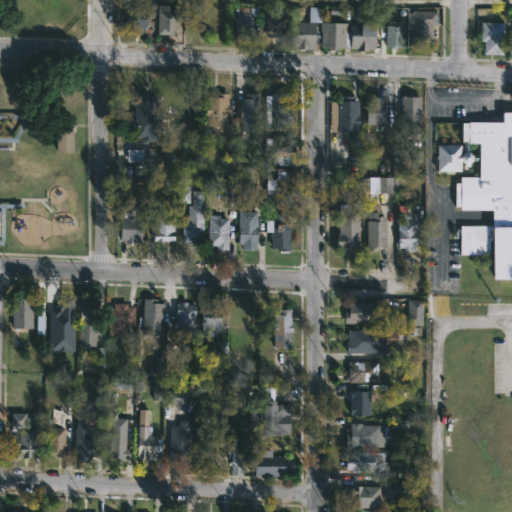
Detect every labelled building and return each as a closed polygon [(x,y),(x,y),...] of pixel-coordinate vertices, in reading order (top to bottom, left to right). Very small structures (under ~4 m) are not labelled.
[(152,4),(153,14),(152,14),(152,17),(146,17),(146,24),(143,24),(143,33),(123,33),(123,18),(125,18),(125,14),(128,14),(128,10),(133,10),(133,8),(145,8),(145,4),(152,4)] [(165,34),(156,34),(156,9),(176,8),(176,34),(165,34)] [(215,12),(213,31),(211,31),(210,35),(188,32),(190,9),(215,12)] [(285,10),(285,18),(282,18),(282,23),(285,23),(285,36),(266,36),(266,33),(264,33),(264,17),(268,17),(268,13),(277,13),(277,10),(285,10)] [(431,34),(431,37),(412,37),(412,11),(436,10),(436,25),(431,25),(431,34)] [(252,16),(252,32),(233,32),(234,12),(249,13),(249,16),(252,16)] [(315,22),(314,47),(297,48),(297,46),(288,46),(289,21),(315,22)] [(400,21),(399,25),(402,25),(402,48),(385,47),(385,24),(388,24),(388,21),(400,21)] [(503,27),(503,54),(484,53),(484,41),(480,41),(481,21),(504,22),(503,27)] [(350,31),(350,46),(339,47),(339,49),(336,49),(336,51),(330,51),(330,49),(326,49),(326,47),(320,47),(320,22),(347,22),(347,31),(350,31)] [(376,26),(375,32),(374,32),(373,49),(356,49),(356,48),(350,47),(351,22),(373,23),(373,25),(376,25),(376,26)] [(289,105),(289,132),(263,131),(263,95),(269,95),(269,93),(276,93),(276,91),(293,91),(293,105),(289,105)] [(226,93),(226,103),(228,104),(226,132),(204,131),(205,96),(215,97),(216,93),(226,93)] [(257,131),(238,131),(238,98),(243,98),(242,93),(257,93),(257,131)] [(353,95),(353,99),(356,99),(356,115),(357,115),(357,131),(335,130),(335,100),(337,100),(337,95),(353,95)] [(380,96),(380,100),(383,100),(383,124),(364,124),(364,101),(367,101),(367,96),(380,96)] [(419,96),(419,126),(400,125),(401,96),(419,96)] [(155,103),(156,139),(141,139),(141,136),(132,137),(131,129),(129,129),(129,119),(132,119),(131,104),(155,103)] [(511,279),(488,279),(488,254),(470,253),(470,240),(457,240),(458,226),(488,226),(489,210),(458,209),(458,207),(452,207),(453,183),(458,183),(458,176),(476,177),(476,143),(458,142),(458,122),(499,122),(499,111),(511,111),(511,279)] [(71,152),(54,152),(54,131),(71,131),(71,152)] [(291,138),(292,156),(285,156),(285,163),(270,163),(270,157),(263,157),(263,138),(291,138)] [(461,144),(461,153),(463,152),(468,152),(472,155),(472,160),(469,165),(463,165),(461,161),(461,171),(436,171),(436,144),(461,144)] [(153,162),(126,162),(125,149),(153,148),(153,162)] [(406,151),(397,150),(396,163),(405,163),(406,151)] [(293,171),(293,202),(267,202),(267,195),(262,195),(263,179),(270,180),(273,177),(274,171),(293,171)] [(392,177),(368,178),(369,193),(392,193),(392,177)] [(219,197),(232,197),(233,183),(220,183),(219,197)] [(189,204),(189,186),(177,186),(177,203),(189,204)] [(202,190),(203,244),(187,244),(187,242),(181,242),(180,218),(181,217),(187,217),(187,205),(191,205),(191,190),(202,190)] [(374,200),(374,204),(378,204),(378,216),(384,216),(383,247),(375,247),(375,251),(365,251),(365,220),(367,212),(367,203),(369,203),(369,199),(374,200)] [(347,203),(347,208),(357,209),(357,249),(334,248),(334,233),(337,233),(337,208),(339,208),(339,203),(347,203)] [(256,242),(255,250),(238,250),(238,245),(235,245),(235,210),(256,210),(256,242)] [(215,211),(215,215),(217,215),(217,218),(226,218),(225,250),(213,250),(214,246),(205,246),(205,228),(208,211),(215,211)] [(285,216),(285,218),(287,218),(287,229),(288,229),(288,251),(269,249),(269,239),(267,238),(267,232),(263,232),(263,218),(272,218),(272,213),(286,213),(285,216)] [(133,216),(133,218),(137,218),(137,240),(131,240),(131,243),(123,243),(123,240),(118,240),(118,217),(124,217),(124,215),(133,216)] [(153,241),(151,241),(151,215),(173,216),(172,241),(153,241)] [(414,247),(414,251),(402,251),(402,247),(396,247),(396,220),(417,220),(417,229),(415,229),(415,247),(414,247)] [(30,295),(30,298),(33,298),(33,310),(30,310),(30,329),(28,329),(28,333),(11,332),(11,328),(9,328),(10,298),(19,298),(19,295),(30,295)] [(73,352),(74,299),(58,298),(58,312),(49,312),(48,351),(73,352)] [(90,298),(90,299),(94,299),(94,328),(77,328),(78,299),(90,298)] [(162,303),(162,321),(158,321),(158,335),(139,334),(141,298),(155,299),(155,303),(162,303)] [(422,300),(421,326),(405,326),(406,300),(422,300)] [(185,302),(185,304),(194,305),(194,316),(189,316),(189,322),(194,322),(193,337),(179,337),(180,332),(173,332),(173,328),(171,328),(171,321),(174,322),(174,304),(180,304),(180,302),(185,302)] [(371,302),(371,305),(378,305),(378,322),(354,322),(354,324),(342,324),(342,311),(346,311),(346,302),(371,302)] [(125,303),(125,307),(133,307),(133,324),(125,324),(124,335),(106,335),(106,309),(111,309),(111,303),(125,303)] [(213,305),(213,309),(219,309),(219,323),(221,323),(221,331),(215,331),(215,337),(205,337),(205,332),(198,332),(198,309),(205,309),(205,305),(213,305)] [(289,310),(288,348),(271,348),(271,314),(276,314),(276,309),(289,310)] [(368,328),(381,329),(381,353),(346,353),(346,330),(368,328)] [(396,332),(385,331),(384,343),(396,344),(396,332)] [(377,382),(346,383),(346,361),(377,361),(377,382)] [(109,387),(129,388),(129,379),(109,378),(109,387)] [(161,388),(152,389),(153,401),(161,400),(161,388)] [(167,405),(186,405),(187,391),(168,391),(167,405)] [(369,391),(368,417),(347,416),(348,391),(369,391)] [(272,403),(287,404),(286,435),(273,435),(273,431),(247,430),(247,404),(264,405),(264,400),(272,400),(272,403)] [(150,426),(150,435),(155,435),(155,439),(161,439),(160,452),(154,452),(154,460),(135,459),(138,408),(149,409),(148,426),(150,426)] [(64,412),(52,410),(50,421),(62,423),(64,412)] [(25,414),(11,413),(10,427),(25,427),(25,414)] [(126,449),(126,459),(122,459),(121,461),(117,461),(117,459),(108,458),(110,413),(116,413),(116,418),(125,419),(124,449),(126,449)] [(189,421),(188,430),(189,430),(187,462),(165,461),(167,426),(176,426),(177,420),(189,421)] [(389,431),(389,439),(383,439),(383,447),(347,446),(347,442),(343,442),(343,435),(348,435),(348,421),(367,422),(367,425),(383,426),(383,427),(386,427),(385,431),(389,431)] [(91,425),(91,431),(95,431),(94,458),(72,457),(73,430),(80,430),(81,425),(91,425)] [(64,447),(64,457),(45,457),(45,428),(62,428),(62,447),(64,447)] [(35,433),(35,454),(31,454),(31,458),(9,458),(10,443),(18,444),(18,433),(35,433)] [(242,476),(244,444),(232,443),(230,475),(242,476)] [(256,476),(254,476),(254,450),(271,450),(271,476),(256,476)] [(383,453),(382,462),(391,462),(391,475),(385,475),(385,481),(371,481),(372,472),(349,472),(349,469),(343,469),(343,455),(348,455),(348,452),(383,453)] [(378,486),(377,508),(349,509),(349,503),(344,503),(344,489),(350,489),(350,486),(378,486)]
